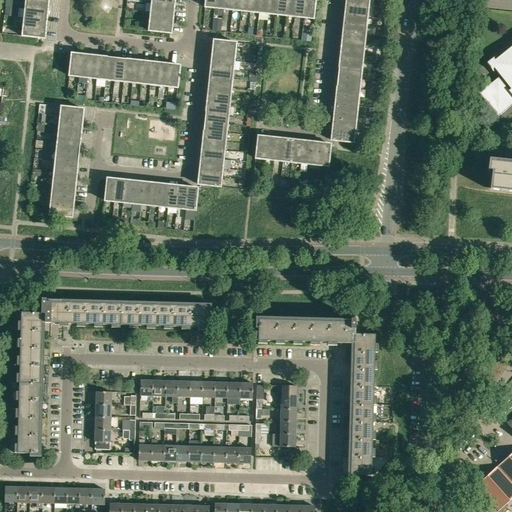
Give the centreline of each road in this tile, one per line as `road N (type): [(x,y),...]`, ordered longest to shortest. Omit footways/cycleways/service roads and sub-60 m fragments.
road 1 (residential): [(65,475),(68,359),(324,365),(321,480),(83,475)]
road 2 (secondary): [(388,252),(133,253),(0,244)]
road 3 (secondary): [(0,265),(387,273)]
road 4 (residential): [(388,252),(417,0)]
road 5 (residential): [(96,171),(190,181),(203,63),(187,50)]
road 6 (residential): [(256,129),(323,136),(337,0)]
road 7 (residential): [(187,50),(63,37),(67,0)]
road 8 (secondary): [(387,273),(511,277)]
road 9 (secondary): [(511,257),(388,252)]
